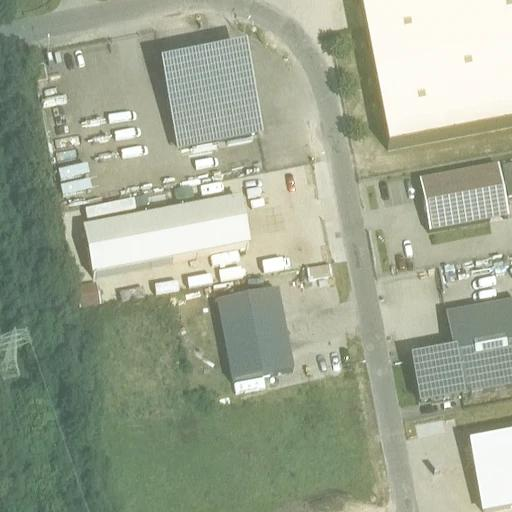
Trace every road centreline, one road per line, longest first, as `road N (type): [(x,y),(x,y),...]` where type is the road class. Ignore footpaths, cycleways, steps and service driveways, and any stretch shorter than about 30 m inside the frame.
road 1 (unclassified): [(209,0),(271,17),(323,77),(406,511)]
road 2 (unclassified): [(0,39),(201,0)]
